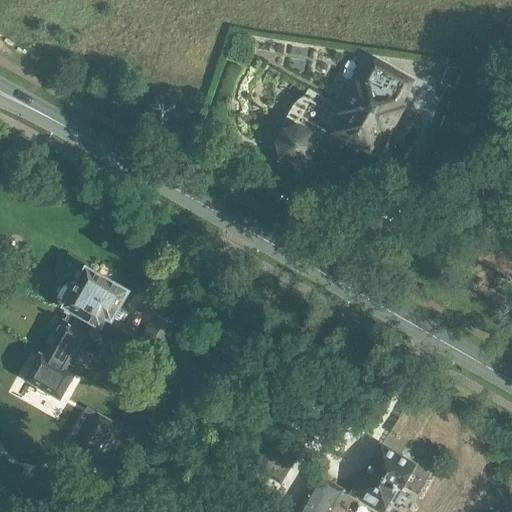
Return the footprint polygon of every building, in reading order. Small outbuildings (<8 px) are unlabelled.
[(358,84),(342,111),(346,113),(337,131),(346,136),(343,142),(359,151),(362,145),(372,150),(382,133),(386,135),(401,108),(397,106),(411,81),(376,61),(362,86),(358,84)] [(444,77),(457,83),(463,68),(449,66),(444,77)] [(317,138),(290,123),(275,149),(302,164),(317,138)] [(0,268),(6,272),(13,259),(0,252),(0,268)] [(72,309),(71,309),(95,322),(102,326),(108,316),(113,319),(114,317),(120,320),(126,310),(120,307),(130,290),(88,266),(77,284),(73,282),(66,283),(59,296),(61,303),(72,309)] [(71,369),(73,365),(71,364),(75,357),(77,358),(91,334),(89,333),(95,322),(71,309),(65,320),(64,319),(57,333),(51,334),(47,341),(49,347),(45,354),(44,355),(71,369)] [(175,325),(156,314),(138,346),(157,357),(175,325)] [(76,372),(71,369),(44,355),(45,354),(41,352),(26,378),(37,384),(38,390),(45,394),(51,392),(61,398),(69,384),(67,383),(71,376),(73,377),(76,372)] [(139,392),(133,402),(153,414),(159,404),(139,392)] [(124,427),(99,413),(78,450),(103,464),(124,427)] [(412,470),(415,464),(410,461),(409,458),(404,455),(400,456),(382,445),(367,471),(364,471),(351,494),(381,511),(397,486),(400,488),(405,481),(409,480),(413,474),(412,470)] [(291,462),(269,449),(251,481),(283,500),(295,479),(285,472),(291,462)] [(330,511),(344,489),(320,475),(298,511),(330,511)]
